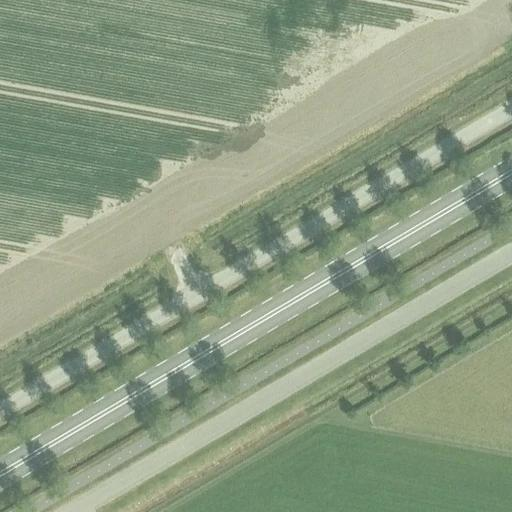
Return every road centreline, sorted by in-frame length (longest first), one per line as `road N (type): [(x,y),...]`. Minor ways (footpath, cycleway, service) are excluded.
road 1 (unclassified): [(0,407),(511,104)]
road 2 (primary): [(0,474),(511,172)]
road 3 (unclassified): [(511,251),(72,511)]
